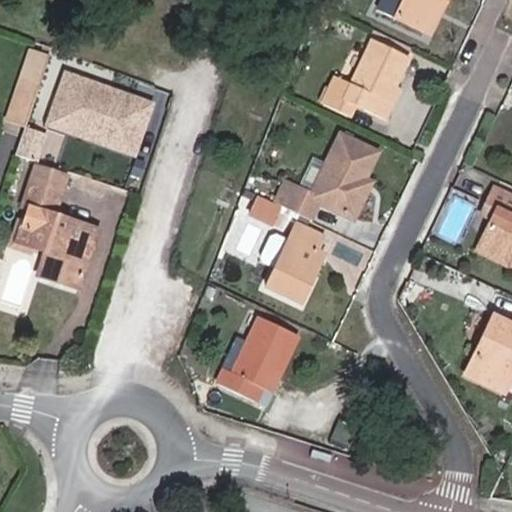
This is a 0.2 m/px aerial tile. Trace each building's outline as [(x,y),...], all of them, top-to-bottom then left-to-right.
[(414,0),(402,25),(439,41),(456,0),(414,0)] [(378,49),(358,96),(348,91),(336,115),(359,124),(363,114),(389,125),(416,66),(378,49)] [(5,123),(22,129),(37,87),(18,81),(5,123)] [(60,88),(56,102),(73,108),(78,94),(60,88)] [(73,108),(56,102),(44,138),(61,144),(64,137),(93,146),(90,153),(109,160),(126,110),(78,94),(73,108)] [(145,116),(126,110),(109,160),(128,166),(145,116)] [(64,137),(61,144),(90,153),(93,146),(64,137)] [(295,219),(322,232),(330,213),(366,228),(378,201),(370,197),(385,163),(352,148),(326,202),(303,192),(293,218),(295,219)] [(43,209),(47,195),(25,188),(20,203),(42,211),(43,209)] [(294,188),(284,213),(293,218),(303,192),(294,188)] [(42,211),(49,214),(54,197),(47,195),(43,209),(42,211)] [(489,261),(511,272),(511,200),(500,195),(491,216),(505,223),(489,261)] [(9,241),(30,248),(33,237),(42,211),(20,203),(9,241)] [(284,213),(273,208),(265,224),(287,235),(295,219),(293,218),(284,213)] [(33,237),(30,248),(42,252),(52,255),(64,218),(50,214),(49,214),(42,211),(33,237)] [(47,284),(73,293),(94,227),(64,218),(52,255),(56,256),(47,284)] [(94,227),(73,293),(77,294),(99,229),(94,227)] [(308,238),(280,299),(315,315),(338,266),(335,263),(340,251),(308,238)] [(33,279),(43,283),(52,255),(42,252),(33,279)] [(52,255),(43,283),(47,284),(56,256),(52,255)] [(496,329),(471,387),(508,404),(511,394),(511,335),(511,337),(496,329)] [(272,332),(247,387),(235,381),(229,396),(270,415),(276,399),(288,404),(312,350),(272,332)] [(274,458),(395,495),(402,472),(281,436),(274,458)]
